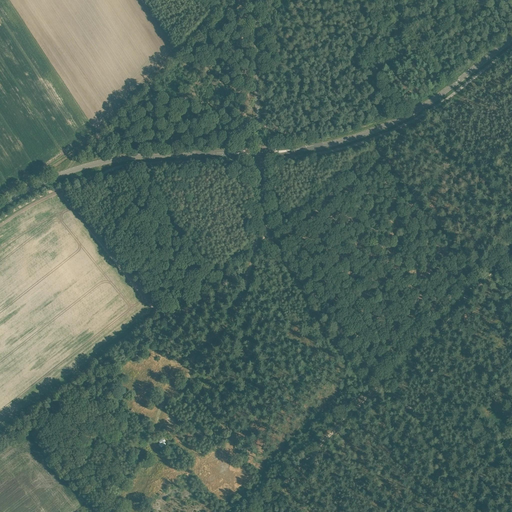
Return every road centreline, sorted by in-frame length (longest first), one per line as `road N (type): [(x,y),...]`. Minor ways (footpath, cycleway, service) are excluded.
road 1 (track): [(100,511),(56,458),(56,402),(377,146)]
road 2 (unclassified): [(511,506),(380,379),(269,238),(261,156)]
road 3 (track): [(483,275),(252,511)]
road 4 (tertiary): [(289,150),(344,140),(417,110),(511,38)]
road 5 (tertiary): [(0,206),(85,166),(229,152)]
road 6 (track): [(85,166),(113,120),(223,0)]
road 7 (unclassified): [(261,150),(248,0)]
